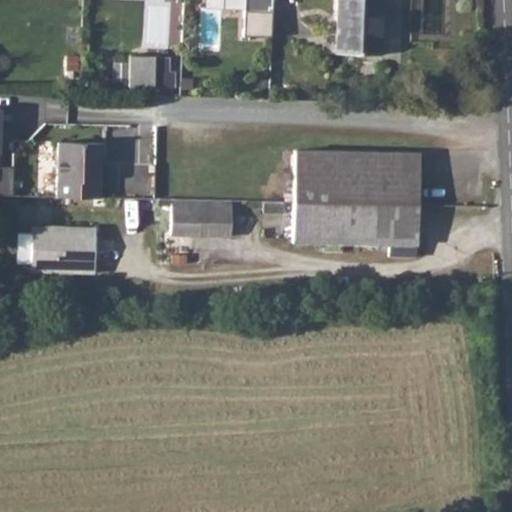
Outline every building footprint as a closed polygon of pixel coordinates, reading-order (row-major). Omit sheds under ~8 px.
[(243,0),(243,11),(272,12),(272,0),(243,0)] [(337,0),(336,43),(336,51),(380,53),(382,0),(337,0)] [(165,54),(128,54),(128,85),(165,86),(165,54)] [(57,141),(55,195),(95,196),(99,196),(100,161),(104,162),(103,142),(57,141)] [(294,148),(292,200),(417,203),(418,152),(395,150),(294,148)] [(229,199),(169,198),(168,233),(229,234),(229,199)] [(283,200),(262,199),(261,211),(282,211),(283,200)] [(417,203),(292,200),(291,242),(390,243),(390,256),(416,257),(417,203)] [(30,270),(92,273),(94,226),(31,224),(30,270)]
